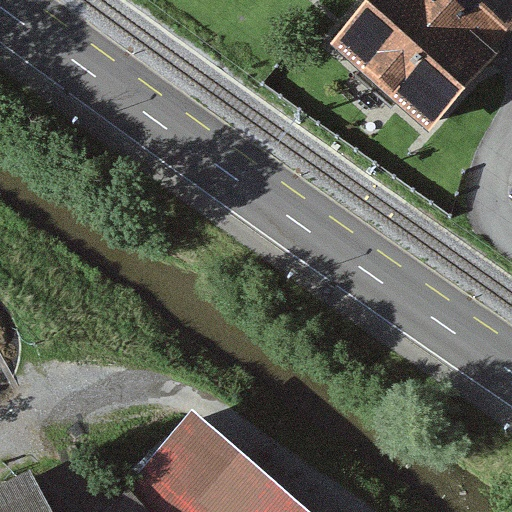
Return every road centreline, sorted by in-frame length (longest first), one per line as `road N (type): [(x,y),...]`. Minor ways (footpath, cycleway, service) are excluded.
road 1 (secondary): [(511,366),(0,0)]
road 2 (track): [(0,415),(12,424),(99,387),(182,401)]
